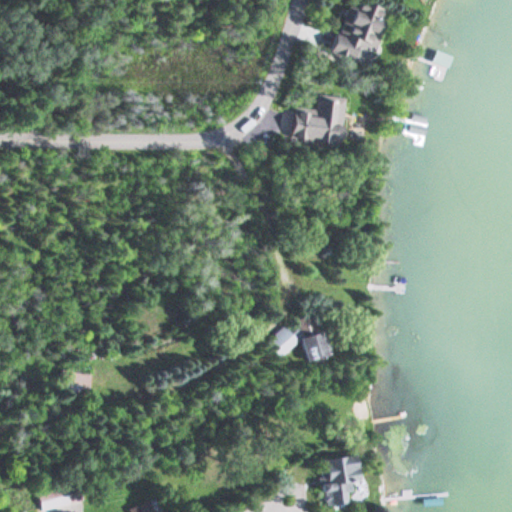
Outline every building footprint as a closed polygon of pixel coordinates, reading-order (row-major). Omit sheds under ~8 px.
[(328,31),(335,33),(345,1),(381,13),(365,61),(323,47),(328,31)] [(313,91),(341,93),(337,144),(281,140),(283,107),(297,108),(298,102),(312,103),(313,91)] [(295,341),(281,326),(263,344),(278,358),(295,341)] [(297,336),(304,362),(328,355),(321,330),(297,336)] [(87,375),(61,371),(59,387),(85,390),(87,375)] [(346,481),(357,480),(354,454),(316,459),(321,505),(348,502),(346,481)] [(34,492),(39,511),(80,501),(75,482),(34,492)] [(150,511),(146,501),(125,510),(125,511),(150,511)]
